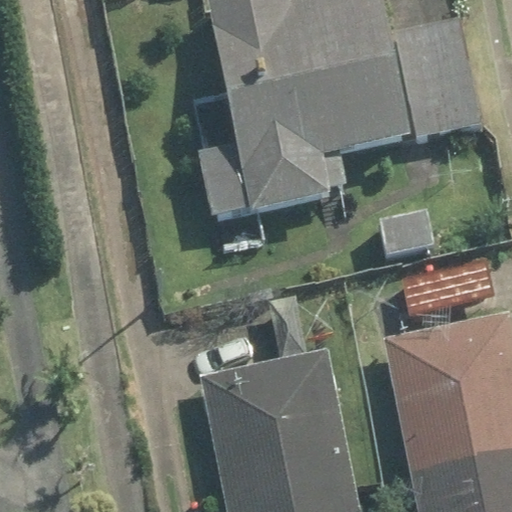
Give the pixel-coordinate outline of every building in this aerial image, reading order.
[(345,198),(339,168),(480,141),(459,31),(383,45),(374,0),(255,0),(199,11),(216,103),(191,107),(201,166),(193,168),(210,259),(262,249),(258,226),(323,214),(321,203),(345,198)] [(376,227),(382,267),(433,260),(428,220),(376,227)] [(488,274),(400,291),(407,324),(494,307),(488,274)] [(511,511),(511,347),(508,326),(379,352),(410,511),(511,511)] [(196,385),(220,511),(356,511),(327,359),(196,385)]
